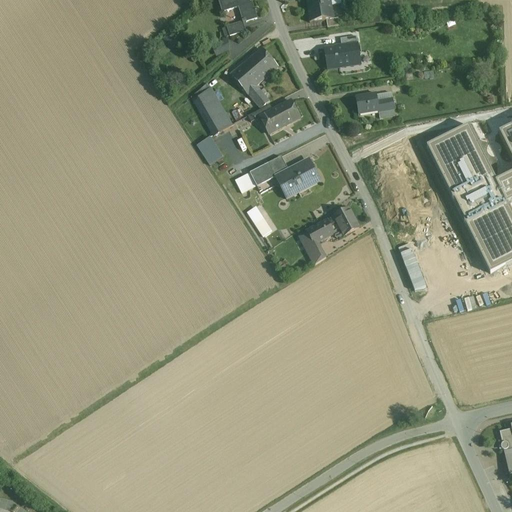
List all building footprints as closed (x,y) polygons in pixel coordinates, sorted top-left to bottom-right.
[(246,0),(218,0),(222,13),(239,8),(243,22),(243,25),(247,24),(246,23),(257,20),(252,3),(248,4),(246,0)] [(306,0),(308,10),(332,6),(330,0),(306,0)] [(332,6),(308,10),(310,24),(326,22),(334,21),(334,20),(332,6)] [(334,21),(326,22),(328,30),(340,28),(338,20),(334,20),(334,21)] [(240,25),(227,29),(230,37),(243,33),(240,25)] [(173,33),(164,39),(168,44),(177,38),(173,33)] [(342,49),(326,52),(326,50),(325,50),(329,70),(345,68),(345,69),(361,67),(356,38),(341,40),(342,49)] [(261,50),(231,76),(248,95),(257,87),(278,69),(261,50)] [(207,85),(198,93),(202,97),(211,90),(207,85)] [(270,103),(257,87),(248,95),(261,111),(270,103)] [(232,127),(211,90),(202,97),(198,93),(192,98),(214,137),(232,127)] [(393,100),(378,103),(376,95),(376,96),(378,113),(379,115),(395,112),(393,100)] [(376,96),(357,99),(357,98),(356,98),(359,117),(360,117),(360,116),(378,113),(376,96)] [(273,112),(260,119),(269,136),(300,120),(291,102),(273,112)] [(270,106),(248,118),(251,124),(260,119),(273,112),(270,106)] [(511,158),(511,176),(497,184),(469,127),(427,148),(490,275),(511,264),(511,212),(508,204),(511,201),(511,128),(500,135),(511,158)] [(219,162),(206,141),(197,147),(210,167),(219,162)] [(282,158),(269,164),(276,178),(288,171),(288,170),(282,158)] [(288,170),(288,171),(276,178),(287,200),(286,200),(287,201),(320,184),(321,184),(310,164),(311,163),(311,162),(294,171),(293,168),(288,170)] [(269,164),(250,174),(257,187),(257,188),(276,178),(269,164)] [(250,174),(236,182),(242,195),(257,187),(250,174)] [(271,234),(254,209),(248,214),(264,239),(271,234)] [(359,229),(349,210),(334,218),(340,231),(344,237),(359,229)] [(334,218),(308,232),(308,234),(315,246),(318,244),(334,235),(340,231),(334,218)] [(315,246),(308,234),(300,238),(307,250),(315,246)] [(315,246),(307,250),(315,266),(326,259),(318,244),(315,246)] [(511,427),(511,428),(511,430),(500,433),(502,442),(504,442),(504,444),(503,444),(502,445),(501,447),(501,448),(502,450),(503,451),(505,451),(506,451),(507,453),(505,453),(509,471),(510,475),(511,474),(511,427)]
